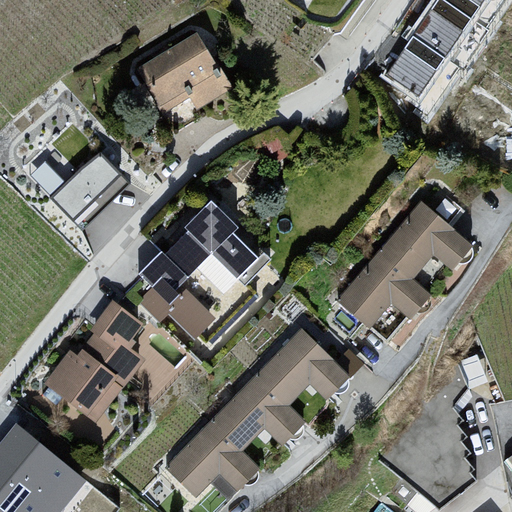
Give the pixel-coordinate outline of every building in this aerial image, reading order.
[(428,0),(385,76),(433,104),(459,58),(467,63),(503,0),(428,0)] [(189,35),(130,70),(155,114),(182,99),(189,109),(223,90),(189,35)] [(123,183),(92,151),(45,196),(76,228),(123,183)] [(154,252),(132,275),(160,304),(204,254),(233,281),(257,254),(204,203),(177,229),(180,233),(159,256),(154,252)] [(413,208),(331,302),(362,330),(384,304),(401,320),(423,296),(405,283),(426,256),(444,270),(463,245),(413,208)] [(106,305),(40,386),(91,424),(139,362),(123,352),(137,326),(106,305)] [(292,332),(157,471),(187,505),(207,486),(221,502),(251,471),(237,456),(259,431),(274,446),(299,423),(285,409),(303,386),(319,404),(342,380),(292,332)] [(0,437),(0,511),(56,511),(87,475),(16,418),(0,437)]
